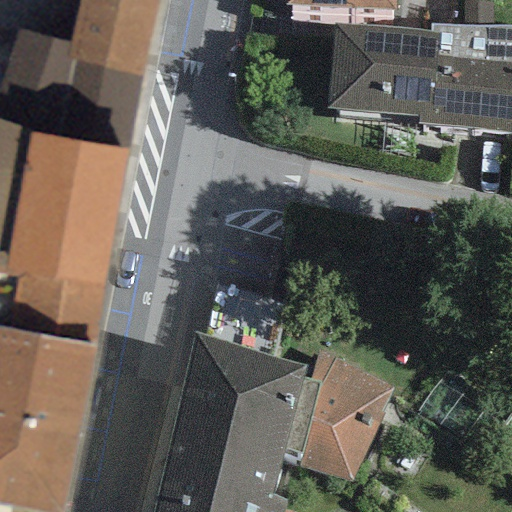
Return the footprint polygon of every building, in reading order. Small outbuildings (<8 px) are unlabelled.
[(17,18),(0,83),(0,102),(30,111),(128,131),(155,0),(76,0),(70,29),(17,18)] [(287,0),(287,5),(395,9),(395,0),(287,0)] [(431,32),(335,24),(326,110),(417,117),(417,126),(511,134),(511,26),(432,25),(431,32)] [(0,102),(0,248),(20,252),(101,268),(128,131),(30,111),(0,102)] [(96,330),(101,268),(20,252),(9,313),(96,330)] [(0,492),(61,504),(96,330),(9,313),(0,310),(0,492)] [(283,511),(287,499),(274,495),(285,448),(303,453),(319,383),(310,381),(302,379),(306,366),(194,332),(152,511),(283,511)] [(319,351),(310,381),(319,383),(303,453),(299,467),(351,482),(391,390),(319,351)]
